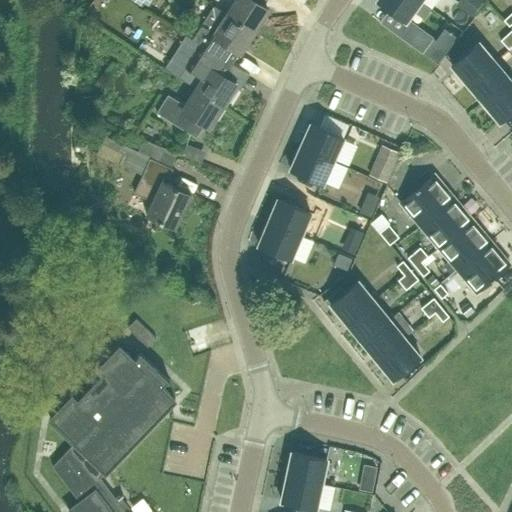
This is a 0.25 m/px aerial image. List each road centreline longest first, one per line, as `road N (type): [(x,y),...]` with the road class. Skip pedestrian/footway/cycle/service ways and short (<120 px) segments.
road 1 (unclassified): [(270,412),(228,267),(229,233),(305,59)]
road 2 (residential): [(511,206),(442,124),(305,59)]
road 3 (residential): [(444,511),(381,439),(270,412)]
